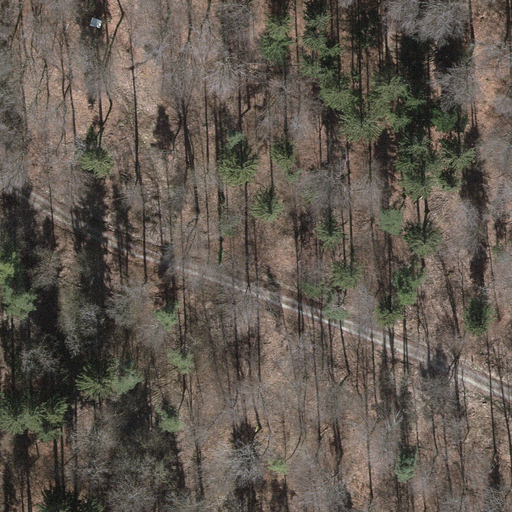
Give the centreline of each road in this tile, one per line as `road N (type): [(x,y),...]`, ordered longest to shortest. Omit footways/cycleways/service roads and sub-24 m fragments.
road 1 (track): [(510,511),(403,400),(297,308),(176,265),(34,198),(0,172)]
road 2 (track): [(511,391),(297,308)]
